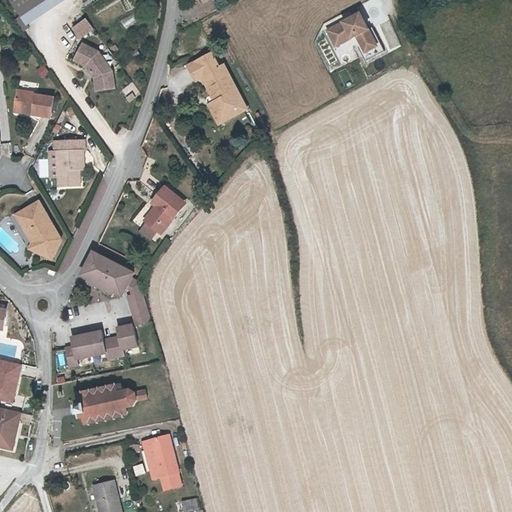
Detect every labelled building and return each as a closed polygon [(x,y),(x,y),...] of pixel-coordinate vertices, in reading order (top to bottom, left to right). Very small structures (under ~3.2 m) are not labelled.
[(6,0),(23,27),(24,29),(69,2),(67,0),(6,0)] [(356,33),(361,43),(373,37),(359,12),(327,29),(335,44),(356,33)] [(74,28),(81,39),(96,30),(89,19),(74,28)] [(24,29),(23,27),(15,33),(23,45),(31,38),(24,29)] [(373,37),(361,43),(364,50),(376,44),(373,37)] [(80,50),(72,66),(83,72),(92,84),(93,96),(111,94),(109,77),(95,58),(80,50)] [(212,101),(209,103),(217,119),(241,107),(234,91),(230,93),(227,85),(230,83),(221,65),(216,68),(209,54),(189,63),(196,77),(200,76),(208,94),(211,93),(215,101),(212,101)] [(196,77),(189,63),(185,65),(192,79),(196,77)] [(38,69),(43,78),(52,73),(46,64),(38,69)] [(17,100),(15,118),(33,121),(32,126),(50,128),(54,107),(35,105),(36,103),(17,100)] [(244,111),(241,107),(217,119),(209,103),(205,105),(215,125),(244,111)] [(53,150),(53,160),(56,160),(82,159),(83,159),(83,149),(53,150)] [(56,160),(57,195),(80,194),(79,178),(78,168),(82,167),(82,159),(56,160)] [(142,227),(153,237),(158,240),(160,237),(183,212),(163,194),(150,209),(153,212),(147,218),(141,226),(142,227)] [(197,198),(192,203),(198,208),(203,203),(197,198)] [(17,225),(27,241),(35,236),(44,250),(39,263),(53,268),(62,248),(39,212),(17,225)] [(147,244),(153,237),(142,227),(136,235),(147,244)] [(30,259),(39,263),(44,250),(35,236),(27,241),(33,251),(30,259)] [(110,302),(111,299),(118,303),(123,294),(127,297),(129,302),(124,303),(133,332),(147,328),(136,290),(127,286),(130,280),(89,260),(88,263),(79,284),(85,287),(84,289),(110,302)] [(68,374),(76,372),(75,366),(102,359),(103,365),(123,360),(121,354),(135,351),(130,332),(116,335),(118,344),(100,348),(98,339),(69,346),(71,355),(63,356),(68,374)] [(143,400),(141,390),(130,392),(125,390),(121,391),(119,387),(118,386),(117,385),(116,384),(114,385),(113,382),(111,383),(111,385),(106,386),(106,384),(103,384),(104,386),(98,388),(97,385),(94,386),(95,388),(88,390),(88,388),(85,388),(85,390),(80,391),(80,389),(77,389),(77,391),(76,392),(77,398),(73,400),(74,404),(72,404),(73,409),(74,413),(75,413),(77,420),(78,420),(81,419),(82,426),(84,425),(85,427),(87,426),(87,425),(93,424),(94,425),(96,424),(96,423),(102,422),(102,423),(105,423),(104,421),(111,420),(111,421),(114,421),(113,419),(119,418),(119,420),(122,419),(121,416),(123,413),(124,412),(124,410),(124,408),(127,407),(129,406),(131,405),(132,403),(143,400)] [(0,454),(10,456),(18,419),(0,415),(0,454)] [(155,486),(157,485),(160,497),(176,493),(173,480),(175,480),(165,442),(146,447),(155,486)] [(135,476),(145,473),(142,463),(132,466),(135,476)] [(116,511),(110,489),(88,494),(93,511),(116,511)] [(179,500),(180,511),(182,511),(198,510),(196,498),(179,500)]
